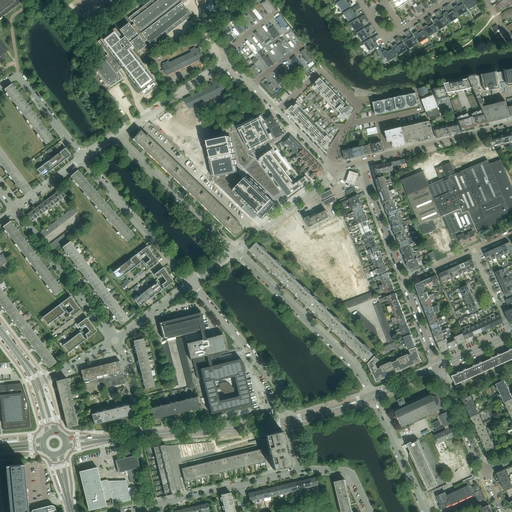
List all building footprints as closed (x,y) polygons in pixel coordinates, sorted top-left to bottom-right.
[(0,0),(0,56),(2,59),(9,55),(0,42),(0,18),(24,0),(0,0)] [(108,54),(93,66),(95,69),(94,70),(100,76),(104,83),(106,82),(108,85),(110,87),(123,79),(116,68),(121,64),(141,90),(146,86),(154,80),(147,70),(143,64),(140,66),(128,50),(131,47),(130,45),(131,45),(137,53),(146,46),(143,43),(147,40),(152,47),(191,16),(182,3),(185,0),(151,0),(129,17),(134,24),(130,26),(128,23),(120,30),(126,38),(125,38),(124,37),(120,40),(113,30),(102,39),(98,42),(103,49),(108,54)] [(271,0),(261,0),(269,9),(275,4),(271,0)] [(348,2),(351,0),(343,0),(337,4),(342,11),(351,5),(349,3),(348,2)] [(393,0),(399,8),(406,3),(403,0),(393,0)] [(467,12),(459,0),(454,0),(455,0),(458,6),(457,6),(454,7),(460,16),(467,12)] [(477,5),(473,0),(464,0),(464,1),(470,9),(477,5)] [(355,12),(361,8),(358,4),(344,14),(349,21),(358,15),(356,13),(355,12)] [(457,18),(448,4),(445,7),(448,12),(447,13),(444,14),(450,23),(457,18)] [(447,25),(438,11),(435,13),(438,19),(437,20),(437,19),(434,21),(440,30),(447,25)] [(361,22),(367,18),(365,15),(351,24),(356,31),(364,25),(363,23),(362,23),(361,22)] [(437,32),(428,17),(424,20),(428,26),(427,26),(424,28),(430,37),(437,32)] [(242,26),(245,30),(255,22),(252,18),(242,26)] [(265,26),(264,24),(259,28),(264,35),(277,25),(273,20),(265,26)] [(289,35),(286,31),(288,29),(284,23),(278,27),(286,37),(289,35)] [(427,38),(418,24),(414,26),(418,32),(417,33),(417,32),(414,34),(420,43),(427,38)] [(368,32),(374,28),(372,25),(357,34),(362,41),(371,35),(369,33),(368,32)] [(279,28),(272,33),(276,41),(282,37),(279,33),(281,32),(279,28)] [(404,40),(410,49),(417,44),(408,30),(404,33),(408,38),(407,39),(406,39),(404,40)] [(273,49),(276,46),(275,45),(278,43),(271,34),(265,38),(273,49)] [(375,42),(380,38),(378,35),(364,44),(369,51),(378,45),(376,43),(375,42)] [(407,51),(398,37),(394,39),(398,45),(397,45),(396,45),(394,47),(399,55),(407,51)] [(248,51),(251,49),(244,38),(241,40),(248,51)] [(267,52),(271,50),(263,40),(258,45),(261,49),(263,47),(267,52)] [(285,51),(289,56),(295,51),(291,46),(285,51)] [(196,59),(202,55),(199,48),(191,52),(162,66),(166,75),(196,61),(196,59)] [(391,48),(387,50),(387,51),(386,52),(386,51),(384,52),(381,48),(376,51),(382,60),(386,58),(389,62),(396,57),(391,48)] [(249,52),(242,56),(250,68),(255,65),(251,60),(253,59),(249,52)] [(259,78),(264,75),(257,66),(253,69),(259,78)] [(500,89),(497,72),(482,75),(485,91),(490,91),(492,90),(493,90),(494,90),(495,90),(500,89)] [(488,124),(489,123),(501,120),(505,119),(504,118),(509,116),(509,118),(510,118),(511,117),(511,110),(511,106),(507,107),(506,101),(505,101),(505,102),(500,103),(483,107),(483,104),(485,104),(483,99),(482,99),(476,76),(468,77),(469,79),(473,90),(482,110),(488,124)] [(315,83),(313,85),(317,89),(324,82),(320,78),(318,80),(317,79),(314,82),(315,82),(315,83)] [(468,79),(463,80),(462,80),(461,81),(460,81),(453,82),(454,83),(455,87),(456,91),(464,90),(467,89),(467,90),(467,91),(473,90),(469,79),(468,79)] [(189,108),(219,94),(218,92),(225,89),(221,81),(213,85),(214,86),(184,100),(189,108)] [(324,82),(317,89),(321,93),(328,86),(324,82)] [(444,84),(448,95),(455,93),(454,93),(453,92),(456,91),(455,87),(454,83),(453,82),(451,83),(449,83),(445,84),(444,84)] [(4,90),(14,103),(22,98),(12,84),(4,90)] [(429,94),(425,85),(418,88),(421,97),(429,94)] [(321,93),(319,94),(323,98),(332,90),(328,86),(321,93)] [(278,102),(283,97),(275,87),(270,91),(278,102)] [(445,87),(433,90),(437,100),(439,105),(443,104),(441,99),(449,97),(445,87)] [(332,90),(323,98),(327,102),(336,94),(332,90)] [(409,95),(405,95),(408,108),(418,106),(418,105),(419,104),(418,100),(417,100),(417,99),(416,97),(416,94),(416,93),(415,93),(411,94),(409,95)] [(336,94),(327,102),(331,107),(340,98),(336,94)] [(479,104),(475,94),(467,97),(472,107),(479,104)] [(398,97),(394,98),(397,111),(408,108),(405,95),(400,96),(398,97)] [(421,100),(429,120),(441,116),(433,96),(421,100)] [(463,109),(458,97),(451,100),(455,112),(463,109)] [(14,103),(25,117),(33,111),(22,98),(14,103)] [(331,107),(330,107),(335,112),(337,110),(344,103),(340,98),(331,107)] [(388,99),(383,100),(386,113),(397,111),(394,98),(390,99),(388,99)] [(373,102),(373,103),(374,106),(373,106),(374,108),(375,115),(386,113),(383,100),(379,101),(377,101),(373,102)] [(297,101),(288,110),(292,114),(300,107),(301,105),(297,101)] [(344,103),(337,110),(340,113),(348,106),(344,103)] [(340,113),(339,115),(343,119),(345,117),(347,115),(348,116),(350,114),(349,113),(352,111),(348,106),(340,113)] [(300,107),(292,114),(296,118),(304,110),(300,107)] [(304,110),(296,118),(300,123),(307,116),(309,114),(306,112),(305,110),(304,110)] [(482,111),(478,113),(482,124),(484,124),(485,124),(488,124),(482,110),(482,111)] [(25,117),(35,131),(43,125),(33,111),(25,117)] [(483,125),(482,124),(478,113),(477,111),(476,112),(477,112),(472,114),(473,117),(472,118),(469,118),(473,127),(476,127),(477,126),(479,125),(479,126),(483,125)] [(262,114),(275,139),(285,134),(279,125),(275,119),(270,112),(262,114)] [(467,114),(463,117),(467,128),(469,127),(470,128),(473,127),(469,118),(468,114),(467,114)] [(176,115),(167,135),(195,148),(199,139),(211,140),(217,139),(216,134),(202,133),(204,128),(176,115)] [(457,118),(459,123),(462,130),(462,129),(464,129),(468,129),(467,128),(463,117),(462,115),(462,116),(458,118),(457,118)] [(307,116),(300,123),(304,127),(311,120),(307,116)] [(229,137),(205,142),(213,178),(214,182),(252,218),(256,214),(255,213),(259,209),(257,207),(260,203),(258,201),(262,197),(266,201),(273,194),(291,181),(269,152),(252,119),(237,127),(230,131),(232,136),(230,136),(229,137)] [(311,120),(304,127),(307,131),(315,123),(311,120)] [(427,122),(402,128),(405,142),(407,142),(408,143),(431,138),(434,137),(430,121),(427,122)] [(448,125),(451,135),(452,135),(457,134),(453,122),(452,121),(450,122),(452,125),(449,126),(448,126),(448,125)] [(455,121),(453,122),(457,134),(463,132),(462,130),(459,123),(456,124),(455,121)] [(315,123),(307,131),(312,135),(321,126),(316,122),(315,123)] [(35,131),(45,145),(53,139),(43,125),(35,131)] [(448,125),(445,126),(439,129),(442,137),(451,135),(448,125)] [(321,126),(312,135),(316,139),(325,131),(321,126)] [(432,126),(435,135),(436,139),(442,137),(439,129),(438,128),(435,129),(434,126),(432,126)] [(402,128),(385,132),(388,142),(392,142),(393,147),(406,144),(405,142),(402,128)] [(139,133),(132,140),(158,164),(166,155),(141,131),(139,133)] [(325,131),(316,139),(320,143),(328,136),(329,135),(325,131)] [(511,148),(508,134),(502,136),(504,145),(509,144),(509,145),(509,146),(510,149),(511,148)] [(282,142),(280,144),(281,145),(283,147),(286,144),(288,147),(295,140),(293,138),(292,137),(291,136),(288,139),(283,143),(282,142)] [(328,136),(320,143),(324,147),(332,140),(329,137),(328,136)] [(504,145),(502,136),(496,137),(499,148),(499,150),(501,149),(500,148),(499,147),(499,146),(504,145)] [(499,148),(496,137),(489,139),(491,146),(496,145),(497,146),(497,147),(497,149),(499,148)] [(288,147),(286,150),(287,151),(290,148),(293,151),(299,145),(295,140),(288,147)] [(484,140),(478,141),(481,152),(487,151),(484,140)] [(385,151),(384,149),(381,141),(376,143),(378,153),(385,151)] [(478,141),(472,143),(475,154),(481,152),(478,141)] [(472,143),(466,144),(469,155),(475,154),(472,143)] [(466,144),(460,146),(463,157),(469,155),(466,144)] [(293,151),(290,154),(291,155),(294,153),(297,155),(304,149),(299,145),(293,151)] [(359,146),(357,147),(352,148),(355,158),(362,157),(359,146)] [(460,146),(454,147),(457,158),(463,157),(460,146)] [(454,147),(448,149),(451,160),(457,158),(454,147)] [(11,162),(1,149),(0,148),(0,163),(4,168),(11,162)] [(65,149),(60,153),(65,160),(71,155),(65,148),(65,149)] [(293,157),(291,160),(293,162),(298,157),(297,157),(298,156),(301,159),(308,153),(304,149),(297,155),(294,158),(293,157)] [(448,149),(440,151),(441,156),(443,155),(445,161),(451,160),(448,149)] [(440,151),(431,153),(434,164),(440,162),(439,161),(438,157),(439,156),(441,156),(440,151)] [(60,153),(54,157),(59,164),(65,160),(60,153)] [(298,162),(295,165),(297,167),(300,164),(302,162),(301,161),(302,160),(306,164),(312,158),(308,153),(301,159),(298,162)] [(431,153),(425,154),(428,165),(434,164),(431,153)] [(425,154),(419,156),(422,167),(428,165),(425,154)] [(166,155),(158,164),(184,189),(192,180),(166,155)] [(419,156),(413,157),(416,168),(422,167),(419,156)] [(54,157),(48,161),(54,168),(59,164),(54,157)] [(413,157),(407,159),(409,170),(416,168),(413,157)] [(303,167),(296,172),(298,174),(304,168),(306,166),(306,165),(306,164),(310,168),(316,162),(312,158),(306,164),(303,167)] [(463,247),(477,241),(474,234),(511,217),(511,186),(501,159),(489,164),(488,160),(455,173),(450,162),(435,169),(440,180),(429,185),(423,171),(401,180),(424,235),(437,229),(433,220),(442,216),(442,217),(444,216),(453,239),(456,238),(457,239),(459,238),(463,247)] [(54,168),(48,161),(43,166),(48,173),(54,168)] [(14,182),(21,176),(11,162),(4,168),(14,182)] [(310,168),(307,171),(308,173),(311,170),(310,170),(311,169),(314,172),(320,166),(316,162),(310,168)] [(37,170),(42,177),(48,173),(43,166),(37,170)] [(314,172),(310,176),(312,177),(313,176),(314,175),(318,178),(323,173),(324,173),(324,170),(320,166),(314,172)] [(373,168),(372,168),(375,179),(381,177),(380,173),(373,168)] [(70,177),(81,190),(89,184),(77,170),(70,177)] [(348,183),(356,185),(356,184),(359,174),(351,172),(348,181),(348,183)] [(32,190),(21,176),(14,182),(24,196),(32,190)] [(375,179),(379,191),(388,188),(387,186),(392,184),(397,182),(396,179),(391,180),(390,179),(387,180),(385,180),(384,176),(381,177),(375,179)] [(192,180),(184,189),(210,213),(218,205),(192,180)] [(89,184),(81,190),(93,203),(100,197),(89,184)] [(348,197),(357,192),(355,189),(353,188),(347,191),(346,194),(348,197)] [(389,191),(388,188),(379,191),(383,203),(392,199),(391,197),(396,195),(394,190),(389,191)] [(60,189),(55,194),(59,200),(65,196),(60,189)] [(323,201),(325,206),(326,205),(327,207),(336,202),(336,201),(336,200),(334,196),(333,196),(332,194),(333,194),(331,189),(320,195),(322,199),(323,199),(324,201),(323,201)] [(54,204),(59,200),(55,194),(49,198),(54,204)] [(358,195),(348,200),(348,201),(350,200),(351,202),(349,203),(346,204),(347,206),(348,205),(360,200),(358,195)] [(93,203),(104,216),(111,210),(100,197),(93,203)] [(48,209),(54,204),(49,198),(43,202),(48,209)] [(278,207),(286,201),(283,198),(276,204),(278,207)] [(392,200),(392,199),(383,203),(386,208),(395,205),(397,204),(397,202),(394,203),(393,200),(392,200)] [(352,206),(353,209),(362,205),(360,200),(348,205),(349,207),(352,206)] [(43,213),(48,209),(43,202),(38,206),(43,213)] [(218,205),(210,213),(235,238),(243,229),(218,205)] [(348,217),(364,210),(362,205),(353,209),(354,212),(351,213),(348,214),(348,217)] [(396,208),(395,205),(386,208),(387,213),(397,210),(399,209),(399,207),(396,208)] [(37,217),(43,213),(38,206),(32,211),(37,217)] [(400,208),(399,209),(397,210),(387,213),(389,218),(401,213),(402,213),(400,208)] [(104,216),(115,229),(123,223),(111,210),(104,216)] [(357,219),(366,215),(364,210),(348,217),(349,219),(353,217),(356,216),(357,219)] [(31,221),(37,217),(32,211),(27,215),(31,221)] [(309,216),(304,219),(309,228),(330,217),(326,211),(310,219),(309,216)] [(389,218),(391,223),(401,219),(399,216),(402,215),(401,213),(389,218)] [(366,215),(357,219),(358,222),(355,223),(356,226),(368,220),(366,215)] [(284,222),(270,233),(283,250),(302,235),(289,218),(288,219),(284,222)] [(402,222),(401,219),(391,223),(393,228),(410,221),(409,219),(404,221),(402,222)] [(370,226),(368,220),(356,226),(357,228),(360,226),(361,229),(370,226)] [(393,228),(395,233),(404,229),(403,226),(406,225),(411,223),(410,221),(393,228)] [(6,233),(13,241),(20,235),(10,222),(2,228),(6,233)] [(123,223),(115,229),(127,242),(134,236),(123,223)] [(359,234),(360,236),(372,231),(370,226),(361,229),(362,232),(359,234)] [(443,226),(429,232),(432,237),(445,232),(445,231),(445,230),(444,230),(443,231),(441,227),(443,226)] [(395,233),(397,238),(409,233),(408,231),(405,232),(404,229),(395,233)] [(372,231),(360,236),(361,238),(363,236),(365,240),(374,236),(372,231)] [(445,232),(432,237),(434,243),(448,237),(447,237),(446,238),(444,234),(445,233),(446,234),(446,233),(446,232),(445,232)] [(345,233),(340,235),(344,244),(349,242),(348,240),(347,238),(346,235),(345,233)] [(397,238),(399,243),(408,239),(407,236),(410,235),(409,233),(397,238)] [(13,241),(23,255),(31,249),(20,235),(13,241)] [(340,235),(335,237),(339,246),(344,244),(340,235)] [(362,241),(364,246),(376,241),(374,236),(365,240),(362,241)] [(335,237),(331,239),(334,248),(339,246),(335,237)] [(448,237),(434,243),(437,249),(450,243),(450,242),(449,242),(449,241),(449,242),(448,242),(446,239),(448,238),(448,237)] [(331,239),(326,241),(329,250),(334,248),(331,239)] [(409,242),(408,239),(399,243),(401,248),(414,243),(417,241),(416,239),(412,241),(409,242)] [(369,250),(377,246),(376,241),(364,246),(365,248),(367,247),(369,250)] [(62,248),(72,261),(80,255),(70,242),(62,248)] [(264,264),(271,257),(257,243),(250,250),(264,264)] [(401,248),(403,253),(412,249),(411,246),(414,245),(415,245),(414,243),(401,248)] [(450,243),(437,249),(439,255),(444,253),(444,254),(449,253),(448,251),(453,249),(452,249),(451,249),(449,245),(450,245),(451,245),(451,244),(450,243)] [(137,254),(139,257),(140,256),(145,253),(147,257),(152,253),(147,246),(137,254)] [(318,246),(315,250),(321,256),(325,252),(318,246)] [(379,251),(377,246),(369,250),(370,253),(367,254),(368,256),(379,251)] [(501,257),(505,255),(501,246),(497,248),(501,257)] [(23,255),(34,269),(41,263),(31,249),(23,255)] [(403,253),(404,257),(421,251),(420,249),(416,251),(413,252),(412,249),(403,253)] [(315,250),(311,253),(318,260),(321,256),(315,250)] [(489,252),(493,260),(497,259),(493,250),(489,252)] [(381,256),(379,251),(368,256),(368,258),(371,257),(372,260),(381,256)] [(419,252),(404,257),(405,258),(406,262),(406,263),(416,259),(416,258),(418,258),(418,256),(420,255),(419,252)] [(485,254),(488,262),(493,260),(489,252),(485,254)] [(146,263),(148,266),(148,267),(157,260),(152,253),(147,257),(150,260),(146,263)] [(311,253),(307,257),(314,264),(318,260),(311,253)] [(90,267),(80,255),(72,261),(82,273),(90,267)] [(135,266),(141,262),(136,255),(130,259),(135,266)] [(383,261),(381,256),(372,260),(374,263),(371,264),(371,266),(383,261)] [(286,270),(271,257),(264,264),(278,278),(286,270)] [(307,257),(304,261),(311,267),(314,264),(307,257)] [(416,259),(406,263),(409,269),(411,270),(413,269),(422,265),(424,264),(420,257),(418,258),(416,258),(416,259)] [(130,271),(135,266),(130,259),(124,263),(130,271)] [(468,261),(472,270),(476,268),(472,259),(468,261)] [(385,266),(383,261),(371,266),(372,268),(373,271),(376,270),(385,266)] [(468,261),(464,263),(468,272),(469,274),(473,272),(472,270),(468,261)] [(34,269),(44,282),(52,276),(41,263),(34,269)] [(119,268),(124,275),(130,271),(124,263),(119,268)] [(460,265),(463,273),(468,272),(464,263),(460,265)] [(321,264),(315,271),(318,274),(325,267),(321,264)] [(455,267),(459,275),(463,273),(460,265),(455,267)] [(387,271),(385,266),(376,270),(373,271),(375,276),(387,271)] [(82,273),(91,286),(99,280),(90,267),(82,273)] [(325,267),(318,274),(321,277),(328,270),(325,267)] [(113,272),(118,279),(119,279),(124,275),(119,268),(113,272)] [(154,275),(157,278),(161,274),(163,278),(168,274),(163,268),(154,274),(154,275)] [(447,270),(451,279),(455,277),(451,268),(447,270)] [(495,273),(497,277),(508,272),(506,268),(495,273)] [(286,270),(278,278),(293,292),(300,284),(286,270)] [(328,270),(321,277),(324,280),(331,273),(328,270)] [(382,281),(390,278),(388,272),(380,275),(371,280),(372,282),(377,280),(381,278),(382,281)] [(447,281),(443,272),(439,274),(443,283),(444,285),(448,283),(447,281)] [(497,277),(499,281),(510,276),(508,272),(497,277)] [(331,273),(324,280),(328,283),(334,276),(331,273)] [(173,281),(168,274),(163,278),(166,281),(162,285),(161,286),(163,289),(173,281)] [(436,275),(431,277),(434,284),(434,285),(437,284),(440,291),(438,292),(439,294),(444,292),(436,275)] [(52,276),(44,282),(55,296),(63,290),(52,276)] [(499,281),(500,285),(511,280),(510,276),(499,281)] [(335,277),(328,284),(332,287),(338,280),(335,277)] [(431,277),(422,281),(425,288),(434,284),(431,277)] [(380,289),(392,284),(390,278),(382,281),(383,285),(379,286),(380,289)] [(91,286),(101,299),(109,293),(99,280),(91,286)] [(338,280),(332,287),(335,290),(341,283),(338,280)] [(500,285),(502,289),(511,284),(511,281),(511,280),(500,285)] [(425,288),(422,281),(416,284),(415,286),(419,295),(425,293),(423,289),(425,288)] [(162,289),(159,287),(156,283),(151,287),(156,294),(162,290),(162,289)] [(341,283),(335,290),(338,292),(344,286),(341,283)] [(307,305),(314,298),(300,284),(293,292),(307,305)] [(387,293),(395,290),(392,284),(380,289),(381,291),(381,292),(385,290),(387,293)] [(511,284),(502,289),(504,293),(511,289),(511,284)] [(459,294),(469,289),(467,285),(456,289),(459,294)] [(344,286),(338,292),(341,295),(347,289),(344,286)] [(151,287),(145,291),(151,298),(156,294),(151,287)] [(347,289),(341,295),(344,298),(350,292),(347,289)] [(463,297),(471,294),(469,289),(461,293),(463,297)] [(151,298),(145,291),(139,295),(145,303),(151,298)] [(350,292),(344,298),(347,301),(353,295),(350,292)] [(101,299),(111,312),(119,306),(109,293),(101,299)] [(390,302),(398,299),(396,293),(384,298),(380,299),(381,302),(385,301),(389,299),(390,302)] [(425,293),(419,295),(421,301),(435,296),(438,295),(438,293),(435,294),(434,293),(433,294),(428,296),(427,293),(425,293)] [(139,295),(136,298),(134,300),(134,299),(134,300),(139,307),(145,303),(139,295)] [(60,304),(62,307),(64,306),(65,306),(68,303),(71,306),(75,303),(70,296),(60,304)] [(435,296),(421,301),(423,307),(431,304),(430,301),(435,299),(437,299),(435,296)] [(0,302),(0,305),(9,316),(17,310),(7,297),(0,302)] [(307,305),(323,321),(331,313),(314,298),(307,305)] [(388,310),(400,305),(398,299),(390,302),(391,305),(387,307),(388,310)] [(69,313),(71,316),(71,317),(81,310),(75,303),(71,306),(73,310),(69,313)] [(431,304),(423,307),(425,313),(439,308),(441,307),(440,304),(437,305),(432,307),(431,304)] [(64,312),(61,308),(59,305),(53,309),(59,316),(64,312)] [(393,311),(394,314),(402,311),(400,305),(388,310),(389,313),(393,311)] [(470,314),(478,310),(476,305),(468,309),(470,314)] [(121,325),(129,319),(119,306),(111,312),(121,325)] [(439,308),(425,313),(428,319),(436,316),(434,313),(439,311),(440,310),(439,308)] [(53,321),(59,316),(53,309),(48,313),(53,321)] [(211,414),(225,411),(225,412),(229,411),(229,410),(234,408),(234,410),(238,409),(238,408),(243,406),(243,407),(247,407),(247,405),(252,404),(244,372),(245,372),(243,363),(242,364),(241,359),(223,363),(220,353),(227,351),(223,334),(205,339),(200,318),(201,318),(198,309),(166,317),(167,321),(161,323),(165,338),(200,329),(202,339),(186,343),(190,360),(192,360),(197,378),(200,377),(201,377),(206,395),(211,414)] [(18,329),(26,323),(17,310),(9,316),(18,329)] [(405,317),(402,311),(394,314),(396,317),(391,319),(392,322),(405,317)] [(42,318),(47,325),(48,325),(47,325),(53,321),(48,313),(42,318)] [(345,327),(331,313),(323,321),(338,335),(345,327)] [(490,316),(495,326),(499,325),(495,316),(494,314),(490,316)] [(503,323),(499,314),(495,316),(499,325),(503,323)] [(436,316),(428,319),(430,325),(444,319),(446,319),(444,316),(442,317),(437,319),(436,316)] [(486,317),(491,328),(495,326),(490,316),(486,317)] [(405,317),(392,322),(394,324),(398,323),(399,326),(407,323),(405,317)] [(482,319),(483,321),(486,330),(491,328),(486,317),(482,319)] [(84,324),(87,328),(92,324),(86,318),(77,324),(80,328),(84,324)] [(444,319),(430,325),(432,331),(440,327),(439,325),(444,323),(445,322),(444,319)] [(18,329),(28,342),(36,336),(26,323),(18,329)] [(407,323),(399,326),(400,329),(396,330),(397,333),(409,328),(407,323)] [(482,332),(479,323),(474,325),(478,334),(482,332)] [(89,331),(87,333),(85,335),(84,336),(86,339),(97,331),(92,324),(87,328),(89,331)] [(469,325),(465,327),(470,337),(474,336),(470,327),(469,325)] [(152,327),(149,329),(158,341),(161,339),(152,327)] [(352,348),(359,341),(345,327),(338,335),(352,348)] [(440,327),(432,331),(434,336),(450,331),(449,328),(441,331),(440,327)] [(466,339),(470,337),(465,327),(461,328),(462,330),(466,339)] [(411,334),(409,328),(397,333),(398,336),(402,334),(403,337),(411,334)] [(450,331),(434,336),(437,342),(445,339),(450,337),(449,334),(451,334),(450,331)] [(85,340),(85,339),(83,337),(80,333),(74,337),(79,344),(85,340)] [(411,334),(403,337),(405,340),(400,342),(401,345),(413,340),(411,334)] [(441,353),(466,342),(463,334),(454,337),(456,340),(447,344),(445,339),(437,342),(441,353)] [(28,342),(38,355),(46,349),(36,336),(28,342)] [(74,348),(79,344),(74,337),(68,341),(74,348)] [(133,341),(137,357),(147,354),(143,339),(133,341)] [(416,346),(413,340),(401,345),(402,348),(407,346),(408,349),(416,346)] [(68,341),(63,345),(68,353),(74,348),(68,341)] [(352,348),(366,362),(373,354),(359,341),(352,348)] [(395,342),(389,345),(383,347),(379,351),(383,355),(397,349),(395,342)] [(38,355),(48,368),(56,362),(46,349),(38,355)] [(411,355),(397,361),(401,370),(422,362),(417,352),(411,355)] [(506,352),(503,353),(503,354),(487,361),(491,370),(498,366),(499,367),(502,366),(501,365),(507,362),(510,361),(506,352)] [(137,357),(141,373),(150,370),(147,354),(137,357)] [(382,379),(378,370),(375,364),(378,362),(374,358),(375,357),(375,356),(368,363),(376,382),(382,379)] [(118,380),(124,378),(119,361),(81,371),(86,393),(119,385),(118,380)] [(401,370),(397,361),(378,370),(382,379),(401,370)] [(470,368),(474,377),(481,374),(481,376),(484,374),(483,373),(491,370),(487,361),(470,368)] [(453,380),(456,385),(465,381),(465,383),(468,381),(468,380),(474,377),(470,368),(460,373),(459,370),(451,374),(453,380)] [(141,373),(144,388),(154,386),(150,370),(141,373)] [(67,378),(56,381),(60,397),(70,394),(67,378)] [(511,397),(504,380),(496,384),(503,401),(511,397)] [(28,404),(22,385),(10,386),(10,384),(0,385),(0,396),(3,429),(3,430),(31,428),(28,404)] [(413,422),(426,415),(439,410),(443,408),(435,389),(405,403),(403,398),(397,400),(400,406),(393,409),(402,427),(409,423),(410,426),(414,424),(413,422)] [(70,394),(60,397),(63,412),(74,410),(70,394)] [(479,412),(471,395),(462,399),(470,416),(479,412)] [(511,416),(511,396),(511,397),(503,401),(511,417),(511,416)] [(199,408),(196,397),(181,401),(183,412),(199,408)] [(181,401),(165,405),(168,415),(183,412),(181,401)] [(124,405),(110,408),(113,420),(133,415),(130,405),(125,406),(124,405)] [(168,415),(165,405),(150,409),(152,419),(168,415)] [(94,425),(113,420),(110,408),(96,412),(97,413),(91,414),(94,425)] [(74,410),(63,412),(67,428),(78,425),(74,410)] [(444,427),(448,425),(451,424),(446,412),(441,414),(439,410),(426,415),(428,420),(439,415),(444,427)] [(470,416),(478,432),(486,428),(479,412),(470,416)] [(441,426),(439,420),(432,424),(434,429),(441,426)] [(452,427),(433,434),(437,443),(435,444),(440,456),(438,457),(440,461),(439,461),(441,468),(460,461),(462,465),(469,463),(462,444),(453,447),(454,450),(449,452),(445,440),(456,435),(452,427)] [(478,432),(485,449),(489,447),(490,449),(495,447),(486,428),(478,432)] [(162,485),(164,490),(165,496),(187,491),(184,481),(190,480),(195,479),(200,478),(206,476),(211,475),(217,474),(222,472),(227,471),(233,470),(238,468),(244,467),(249,466),(255,464),(260,463),(265,462),(267,471),(273,470),(291,466),(287,451),(283,452),(282,448),(280,449),(276,435),(252,441),(253,446),(182,463),(177,445),(166,447),(165,444),(153,447),(155,453),(156,458),(157,463),(159,469),(160,474),(161,480),(162,485)] [(410,453),(427,490),(438,485),(418,441),(413,444),(412,442),(407,444),(411,452),(410,453)] [(203,443),(180,444),(180,449),(184,449),(184,451),(184,455),(199,454),(198,448),(203,447),(203,443)] [(138,468),(139,468),(136,455),(135,456),(134,451),(123,454),(124,458),(115,460),(118,473),(127,470),(130,482),(141,480),(138,468)] [(27,511),(23,464),(5,466),(10,511),(55,511),(55,510),(54,509),(54,508),(55,508),(54,507),(54,506),(53,506),(52,505),(51,505),(50,506),(45,507),(33,510),(32,511),(27,511)] [(128,488),(126,481),(108,481),(107,480),(107,481),(101,483),(97,467),(91,469),(91,468),(85,469),(85,470),(79,472),(88,510),(106,506),(105,499),(111,498),(113,504),(131,500),(130,498),(135,497),(134,491),(129,492),(128,488)] [(511,487),(511,483),(505,469),(496,473),(505,491),(506,491),(511,487)] [(310,478),(312,487),(318,485),(316,477),(310,478)] [(305,488),(312,487),(310,478),(303,480),(305,488)] [(339,499),(349,497),(345,479),(335,482),(339,499)] [(298,490),(305,488),(303,480),(296,482),(298,490)] [(289,483),(291,492),(298,490),(296,482),(289,483)] [(284,493),(291,492),(289,483),(282,485),(284,493)] [(275,487),(277,495),(284,493),(282,485),(275,487)] [(488,503),(482,490),(481,490),(479,486),(472,488),(471,485),(447,496),(446,493),(437,497),(441,505),(439,506),(441,510),(473,496),(473,495),(475,494),(480,506),(488,503)] [(271,497),(277,495),(275,487),(269,488),(271,497)] [(264,498),(271,497),(269,488),(262,490),(264,498)] [(255,492),(257,500),(264,498),(262,490),(255,492)] [(221,495),(225,511),(234,509),(230,492),(221,495)] [(248,493),(250,502),(257,500),(255,492),(248,493)] [(352,511),(349,497),(339,499),(342,511),(352,511)] [(200,505),(202,511),(205,511),(209,511),(207,503),(200,505)]
